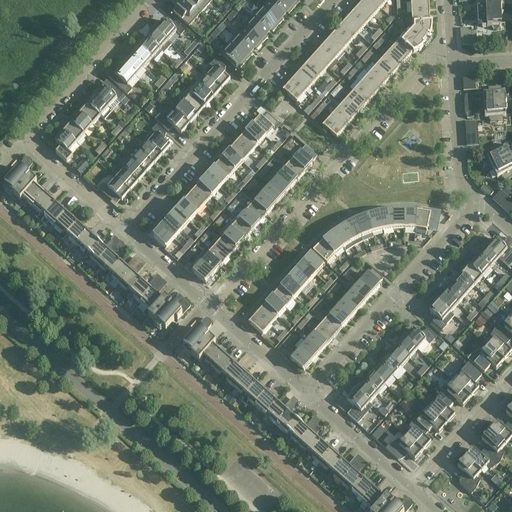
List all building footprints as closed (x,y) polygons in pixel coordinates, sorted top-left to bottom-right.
[(189,27),(201,14),(185,0),(174,0),(173,1),(175,3),(173,5),(180,11),(177,15),(174,13),(173,13),(189,27)] [(213,0),(212,0),(185,0),(201,14),(213,0)] [(284,16),(267,0),(259,9),(278,26),(283,20),(282,19),(284,16)] [(294,8),(284,0),(267,0),(284,16),(287,13),(289,15),(294,8)] [(298,0),(284,0),(294,8),(299,2),(298,1),(298,0)] [(381,9),(370,0),(365,0),(360,6),(373,18),(381,9)] [(388,0),(370,0),(381,9),(389,1),(388,0)] [(429,2),(411,3),(411,15),(429,14),(429,2)] [(477,7),(477,16),(501,14),(501,10),(500,10),(499,2),(491,3),(491,2),(485,3),(481,3),(481,7),(477,7)] [(373,18),(360,6),(352,14),(366,26),(373,18)] [(278,26),(259,9),(251,18),(268,34),(271,31),(273,32),(278,26)] [(366,26),(352,14),(345,23),(358,35),(366,26)] [(429,14),(411,15),(412,26),(414,26),(414,30),(427,37),(430,38),(433,32),(433,30),(432,24),(430,24),(429,14)] [(501,14),(477,16),(478,25),(482,24),(483,28),(487,28),(491,28),(491,29),(492,31),(494,31),(495,32),(497,31),(498,30),(499,29),(499,27),(501,27),(500,19),(501,18),(501,14)] [(268,34),(251,18),(243,27),(262,44),(267,38),(266,37),(268,34)] [(399,19),(395,24),(401,30),(405,25),(399,19)] [(153,26),(152,27),(168,42),(176,33),(180,37),(185,32),(175,23),(171,28),(164,21),(161,25),(159,23),(153,26)] [(358,35),(345,23),(337,32),(350,43),(358,35)] [(168,42),(152,27),(151,28),(148,35),(150,37),(148,39),(147,39),(162,52),(163,54),(171,45),(168,42)] [(262,44),(243,27),(235,36),(252,52),(255,49),(256,50),(262,44)] [(399,32),(392,27),(388,31),(394,37),(399,32)] [(399,42),(397,44),(411,56),(412,54),(413,55),(419,52),(425,46),(423,45),(427,37),(414,30),(406,39),(402,35),(397,40),(399,42)] [(470,30),(461,30),(462,45),(471,45),(470,30)] [(350,43),(337,32),(329,40),(343,52),(350,43)] [(388,38),(385,35),(376,44),(379,47),(388,38)] [(252,52),(235,36),(227,45),(228,46),(246,62),(251,56),(250,54),(252,52)] [(162,52),(147,39),(147,40),(145,42),(143,41),(137,44),(136,45),(152,60),(154,61),(162,52)] [(343,52),(329,40),(322,49),(335,60),(343,52)] [(411,56),(397,44),(391,51),(405,63),(411,56)] [(152,60),(136,45),(135,46),(132,53),(134,55),(132,57),(131,57),(144,69),(152,60)] [(202,45),(194,54),(197,57),(205,48),(202,45)] [(246,62),(228,46),(227,45),(219,54),(236,70),(239,67),(241,68),(246,62)] [(187,57),(192,51),(189,49),(184,55),(187,57)] [(335,60),(322,49),(314,57),(327,69),(335,60)] [(405,63),(391,51),(385,58),(398,70),(405,63)] [(373,55),(370,52),(361,61),(364,64),(373,55)] [(144,69),(131,57),(131,58),(129,60),(127,58),(121,62),(120,63),(136,78),(144,69)] [(327,69),(314,57),(307,66),(320,78),(327,69)] [(398,70),(385,58),(379,65),(392,77),(398,70)] [(215,68),(207,77),(222,90),(220,88),(223,85),(229,81),(230,81),(221,73),(226,68),(216,59),(211,64),(215,68)] [(136,78),(120,63),(119,64),(116,71),(118,73),(115,76),(122,82),(118,87),(127,96),(132,91),(128,87),(136,78)] [(392,77),(379,65),(373,72),(386,83),(392,77)] [(320,78),(307,66),(299,74),(312,86),(320,78)] [(357,72),(354,69),(346,79),(349,81),(357,72)] [(386,83),(373,72),(367,78),(380,90),(386,83)] [(312,86),(299,74),(291,83),(304,95),(312,86)] [(207,77),(199,86),(214,99),(214,98),(212,97),(215,94),(220,90),(221,90),(222,90),(207,77)] [(380,90),(367,78),(360,85),(374,97),(380,90)] [(476,78),(464,78),(464,90),(476,90),(476,78)] [(304,95),(291,83),(283,92),(283,93),(284,92),(297,103),(304,95)] [(374,97),(360,85),(354,92),(367,104),(374,97)] [(199,86),(191,95),(206,108),(206,107),(204,106),(207,103),(212,99),(213,99),(214,99),(199,86)] [(342,89),(339,86),(330,96),(334,98),(342,89)] [(483,94),(484,106),(505,105),(504,93),(500,93),(500,87),(488,88),(488,94),(483,94)] [(93,93),(92,94),(108,108),(116,99),(121,103),(125,98),(116,89),(111,94),(104,88),(101,91),(99,89),(93,93)] [(367,104),(354,92),(348,99),(361,111),(367,104)] [(108,108),(92,94),(91,95),(88,101),(90,103),(88,106),(88,105),(87,106),(100,117),(104,121),(112,112),(108,108)] [(191,95),(183,104),(197,117),(198,116),(196,115),(199,112),(205,107),(205,108),(206,108),(191,95)] [(361,111),(348,99),(342,106),(355,118),(361,111)] [(327,106),(324,103),(315,113),(318,115),(327,106)] [(175,113),(189,125),(189,126),(190,125),(188,124),(191,121),(197,116),(197,117),(183,104),(175,113)] [(505,105),(484,106),(484,118),(489,118),(490,124),(502,123),(501,117),(505,117),(505,105)] [(100,117),(87,106),(85,109),(83,107),(77,111),(76,112),(92,126),(100,117)] [(355,118),(342,106),(336,113),(349,125),(355,118)] [(92,126),(76,112),(75,113),(72,119),(74,121),(72,123),(71,124),(84,135),(92,126)] [(163,118),(158,123),(168,132),(172,127),(181,135),(182,134),(181,133),(183,130),(189,125),(175,113),(167,122),(163,118)] [(349,125),(336,113),(329,120),(343,132),(349,125)] [(260,117),(252,126),(266,138),(273,129),(260,117)] [(343,132),(329,120),(322,128),(323,128),(324,128),(336,139),(343,132)] [(466,122),(467,146),(478,145),(478,122),(466,122)] [(84,135),(71,124),(69,127),(67,125),(61,128),(60,130),(76,144),(84,135)] [(156,135),(148,144),(162,156),(161,155),(163,152),(169,148),(170,148),(170,147),(162,139),(166,134),(156,126),(152,131),(156,135)] [(266,138),(252,126),(245,135),(258,146),(266,138)] [(76,144),(60,130),(59,131),(56,137),(58,139),(55,142),(62,149),(58,153),(68,162),(72,157),(68,153),(76,144)] [(258,146),(245,135),(237,143),(250,155),(258,146)] [(250,155),(237,143),(229,152),(243,163),(250,155)] [(148,144),(140,153),(154,165),(153,164),(155,161),(161,156),(162,157),(162,156),(148,144)] [(486,157),(492,168),(511,159),(505,148),(502,150),(499,144),(488,149),(491,155),(486,157)] [(154,165),(140,153),(135,149),(127,157),(132,162),(146,174),(145,172),(147,170),(153,165),(154,166),(154,165)] [(243,163),(229,152),(222,160),(235,172),(243,163)] [(300,153),(292,162),(305,173),(313,165),(313,166),(314,165),(300,153)] [(24,160),(16,169),(12,174),(14,176),(4,186),(10,192),(10,193),(20,202),(36,183),(25,173),(31,167),(32,165),(32,164),(32,162),(28,159),(26,159),(25,159),(24,160)] [(511,161),(511,159),(492,168),(497,179),(501,176),(504,182),(511,177),(511,161)] [(235,172),(222,160),(214,169),(227,181),(235,172)] [(132,162),(124,171),(138,183),(137,181),(139,179),(145,174),(146,175),(146,174),(132,162)] [(292,162),(284,170),(298,182),(305,173),(292,162)] [(227,181),(214,169),(206,177),(220,189),(227,181)] [(298,182),(284,170),(277,179),(290,190),(298,182)] [(124,171),(116,180),(129,192),(130,192),(131,192),(129,190),(131,188),(137,183),(138,184),(138,183),(124,171)] [(220,189),(206,177),(199,186),(212,198),(220,189)] [(277,179),(269,187),(282,199),(290,190),(277,179)] [(124,197),(129,192),(116,180),(108,189),(103,185),(99,190),(108,199),(113,194),(122,202),(122,201),(121,199),(124,197)] [(36,183),(20,202),(19,203),(25,208),(26,206),(25,205),(27,203),(33,208),(47,193),(42,189),(39,192),(34,187),(36,184),(36,183)] [(485,194),(490,197),(493,194),(484,185),(480,190),(485,194)] [(212,198),(199,186),(191,194),(204,206),(212,198)] [(269,187),(261,196),(275,208),(282,199),(269,187)] [(508,213),(511,208),(511,194),(505,187),(493,199),(508,213)] [(52,198),(47,193),(33,208),(40,215),(38,217),(36,215),(35,217),(40,222),(55,205),(49,201),(52,198)] [(204,206),(191,194),(184,203),(197,215),(204,206)] [(261,196),(254,204),(267,216),(275,208),(261,196)] [(197,215),(184,203),(176,211),(189,223),(197,215)] [(254,204),(246,213),(259,225),(267,216),(254,204)] [(61,211),(55,205),(40,222),(46,227),(48,226),(46,224),(48,222),(54,228),(68,212),(63,208),(61,211)] [(189,223),(176,211),(168,220),(182,232),(189,223)] [(404,211),(392,212),(393,230),(404,229),(404,211)] [(417,212),(404,211),(404,229),(415,230),(417,212)] [(73,217),(68,212),(54,228),(61,234),(59,236),(58,234),(56,236),(62,241),(76,225),(71,220),(73,217)] [(392,212),(379,214),(383,232),(393,230),(392,212)] [(430,214),(417,212),(415,230),(426,232),(430,214)] [(259,225),(246,213),(238,221),(252,233),(259,225)] [(379,214),(366,217),(372,234),(383,232),(379,214)] [(372,234),(366,217),(354,222),(362,238),(372,234)] [(182,232),(168,220),(161,228),(174,240),(182,232)] [(238,221),(231,230),(244,242),(252,233),(238,221)] [(362,238),(354,222),(343,228),(354,247),(363,242),(362,238)] [(82,230),(76,225),(62,241),(68,246),(69,245),(68,243),(69,241),(76,247),(90,231),(85,227),(82,230)] [(174,240),(161,228),(152,238),(153,238),(166,249),(174,240)] [(354,247),(343,228),(332,235),(343,249),(345,252),(354,247)] [(231,230),(223,238),(236,250),(244,242),(231,230)] [(95,236),(90,231),(76,247),(83,253),(81,255),(79,254),(78,255),(83,260),(98,244),(92,239),(95,236)] [(343,249),(332,235),(322,243),(334,256),(343,249)] [(223,238),(215,247),(229,259),(236,250),(223,238)] [(484,244),(482,245),(498,260),(503,264),(511,253),(511,246),(506,241),(501,246),(494,239),(491,242),(489,241),(484,244)] [(334,256),(322,243),(313,252),(326,264),(334,256)] [(103,249),(98,244),(83,260),(89,266),(91,264),(89,262),(91,260),(97,266),(111,251),(106,246),(103,249)] [(498,260),(482,245),(481,247),(478,253),(480,255),(478,257),(490,269),(498,260)] [(215,247),(208,255),(221,267),(229,259),(215,247)] [(116,255),(111,251),(97,266),(104,272),(102,274),(100,273),(99,274),(105,280),(119,263),(114,258),(116,255)] [(221,267),(208,255),(204,252),(196,260),(200,264),(213,276),(221,267)] [(324,267),(311,255),(303,264),(316,276),(324,267)] [(139,273),(146,265),(137,256),(129,264),(139,273)] [(490,269),(478,257),(475,260),(473,259),(468,262),(466,263),(482,278),(490,269)] [(125,268),(119,263),(105,280),(111,285),(112,283),(110,281),(112,279),(119,285),(133,270),(128,265),(125,268)] [(482,278),(466,263),(465,265),(462,271),(464,273),(462,275),(474,287),(482,278)] [(200,264),(192,273),(192,274),(193,273),(206,285),(213,276),(200,264)] [(316,276),(303,264),(295,272),(308,284),(316,276)] [(138,275),(133,270),(119,285),(125,291),(123,293),(122,292),(120,293),(126,299),(141,283),(135,278),(138,275)] [(372,270),(368,275),(367,275),(359,283),(373,295),(381,286),(379,285),(383,279),(372,270)] [(308,284),(295,272),(288,281),(301,293),(308,284)] [(506,283),(510,278),(506,274),(502,279),(506,283)] [(474,287),(462,275),(459,278),(457,277),(451,280),(450,281),(466,296),(474,287)] [(301,293),(288,281),(280,289),(293,301),(301,293)] [(466,296),(450,281),(449,283),(446,289),(448,290),(445,293),(458,305),(466,296)] [(146,288),(141,283),(126,299),(132,304),(133,302),(132,301),(134,299),(140,305),(154,289),(149,285),(146,288)] [(373,295),(359,283),(352,292),(365,304),(373,295)] [(159,294),(154,289),(140,305),(147,310),(145,313),(143,311),(142,313),(148,318),(149,317),(165,299),(164,299),(162,301),(157,297),(159,294)] [(293,301),(280,289),(272,298),(286,310),(293,301)] [(365,304),(352,292),(344,300),(357,312),(365,304)] [(490,301),(494,296),(490,292),(486,297),(490,301)] [(458,305),(445,293),(443,296),(441,294),(436,298),(434,299),(450,314),(458,305)] [(286,310),(272,298),(265,306),(278,318),(286,310)] [(176,309),(165,299),(149,317),(158,326),(159,325),(165,331),(175,320),(177,322),(189,309),(190,308),(190,306),(190,304),(186,301),(185,301),(183,301),(182,302),(176,309)] [(450,314),(434,299),(433,301),(430,307),(432,308),(429,312),(437,318),(432,323),(442,332),(455,318),(450,314)] [(357,312),(344,300),(336,309),(350,321),(357,312)] [(493,301),(475,323),(482,329),(500,307),(493,301)] [(278,318),(265,306),(257,315),(270,327),(278,318)] [(336,309),(329,318),(342,329),(350,321),(336,309)] [(474,319),(478,314),(474,310),(470,315),(474,319)] [(270,327),(257,315),(249,324),(249,325),(250,324),(262,335),(270,327)] [(329,318),(321,326),(334,338),(342,329),(329,318)] [(203,321),(195,330),(191,334),(193,336),(183,347),(189,353),(199,362),(215,344),(204,334),(210,327),(211,325),(211,324),(211,323),(207,319),(205,319),(204,320),(203,321)] [(495,328),(495,329),(507,340),(511,336),(511,320),(507,326),(503,323),(495,328)] [(321,326),(314,335),(327,346),(334,338),(321,326)] [(507,340),(495,329),(494,329),(489,339),(493,342),(488,347),(504,361),(511,353),(503,344),(507,340)] [(408,331),(403,335),(401,336),(417,350),(425,341),(430,345),(434,340),(436,337),(434,335),(431,337),(425,331),(420,336),(413,330),(410,333),(408,331)] [(314,335),(306,343),(319,355),(327,346),(314,335)] [(417,350),(401,336),(400,338),(397,344),(399,345),(397,348),(409,359),(417,350)] [(453,346),(458,351),(462,346),(457,341),(453,346)] [(319,355),(306,343),(298,352),(311,364),(319,355)] [(215,344),(199,362),(198,363),(204,368),(205,367),(204,365),(206,363),(212,369),(226,353),(221,349),(218,352),(213,347),(215,344)] [(496,370),(504,361),(488,347),(483,353),(479,349),(470,356),(482,367),(487,362),(496,370)] [(409,359),(397,348),(394,351),(392,349),(387,353),(385,354),(401,368),(409,359)] [(304,372),(311,364),(298,352),(290,361),(304,372)] [(231,358),(226,353),(212,369),(219,375),(217,377),(215,375),(214,377),(219,382),(234,366),(228,361),(231,358)] [(401,368),(385,354),(384,356),(381,362),(383,363),(381,366),(393,377),(401,368)] [(460,379),(455,384),(470,398),(478,389),(469,381),(477,373),(465,362),(461,366),(456,375),(460,379)] [(240,371),(234,366),(219,382),(225,388),(227,386),(225,384),(227,382),(233,388),(247,373),(242,368),(240,371)] [(393,377),(381,366),(378,369),(376,367),(371,370),(369,372),(385,386),(393,377)] [(385,386),(369,372),(368,373),(365,379),(367,381),(365,384),(377,395),(385,386)] [(252,377),(247,373),(233,388),(240,394),(238,396),(237,395),(235,396),(241,402),(255,385),(250,380),(252,377)] [(409,391),(413,386),(409,383),(405,388),(409,391)] [(377,395),(365,384),(362,387),(360,385),(355,388),(353,390),(369,404),(377,395)] [(438,392),(437,393),(449,404),(453,399),(462,407),(470,398),(455,384),(450,390),(446,386),(438,392)] [(261,390),(255,385),(241,402),(247,407),(248,405),(246,404),(248,402),(255,408),(269,392),(264,387),(261,390)] [(369,404),(353,390),(352,391),(349,397),(351,399),(348,402),(355,409),(351,413),(361,422),(365,417),(361,413),(369,404)] [(274,397),(269,392),(255,408),(262,413),(260,415),(258,414),(256,416),(262,421),(277,405),(271,399),(274,397)] [(449,404),(437,393),(432,402),(436,406),(431,411),(447,425),(455,416),(445,408),(449,404)] [(292,409),(299,400),(293,396),(286,405),(292,409)] [(393,409),(397,404),(393,401),(389,405),(393,409)] [(282,410),(277,405),(262,421),(268,426),(270,424),(268,423),(270,421),(276,427),(290,411),(285,407),(282,410)] [(295,416),(290,411),(276,427),(283,433),(281,435),(279,433),(278,435),(284,440),(298,424),(293,419),(295,416)] [(422,413),(413,419),(425,430),(429,426),(439,434),(447,425),(431,411),(426,417),(422,413)] [(317,433),(325,424),(315,416),(307,425),(317,433)] [(425,430),(413,419),(413,420),(408,429),(412,432),(407,437),(423,452),(431,443),(421,435),(425,430)] [(497,423),(489,432),(505,446),(510,440),(511,442),(511,428),(510,427),(506,431),(497,423)] [(304,429),(298,424),(284,440),(290,445),(291,444),(289,442),(291,440),(298,446),(312,431),(307,426),(304,429)] [(317,435),(312,431),(298,446),(304,452),(303,454),(301,452),(299,454),(305,459),(320,443),(314,438),(317,435)] [(505,446),(489,432),(481,441),(491,449),(486,453),(499,464),(499,463),(504,455),(500,451),(505,446)] [(389,446),(386,450),(398,461),(405,453),(414,461),(423,452),(407,437),(402,443),(398,440),(389,446)] [(325,448),(320,443),(305,459),(311,464),(312,463),(311,461),(313,459),(319,465),(333,450),(328,445),(325,448)] [(338,454),(333,450),(319,465),(326,471),(324,473),(322,472),(321,473),(327,479),(341,463),(335,457),(338,454)] [(473,450),(465,459),(481,473),(486,467),(490,471),(499,464),(486,453),(482,458),(473,450)] [(350,463),(360,472),(368,463),(358,454),(350,463)] [(481,473),(465,459),(457,468),(466,476),(459,484),(471,495),(475,491),(480,482),(476,478),(481,473)] [(347,467),(341,463),(327,479),(332,484),(334,482),(332,480),(334,478),(341,485),(355,469),(349,464),(347,467)] [(360,473),(355,469),(341,485),(347,490),(345,492),(344,491),(342,492),(348,498),(363,482),(357,476),(360,473)] [(368,487),(363,482),(348,498),(354,503),(355,501),(354,500),(355,498),(362,504),(376,488),(371,483),(368,487)] [(381,493),(376,488),(362,504),(369,509),(367,511),(365,510),(364,511),(363,511),(374,511),(387,498),(386,497),(384,500),(378,496),(381,493)] [(398,508),(387,498),(374,511),(407,511),(411,507),(412,506),(412,504),(411,503),(408,500),(407,500),(405,500),(404,501),(398,508)]
